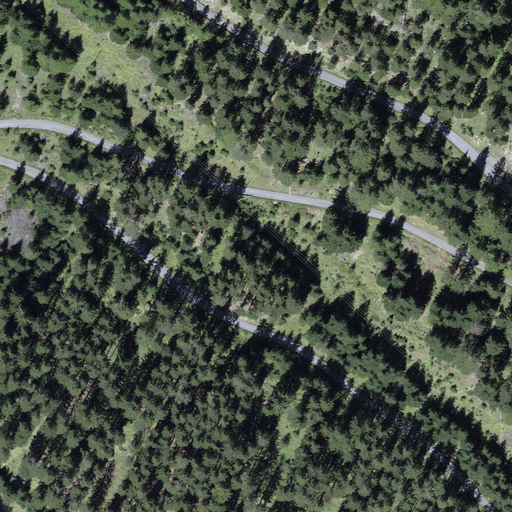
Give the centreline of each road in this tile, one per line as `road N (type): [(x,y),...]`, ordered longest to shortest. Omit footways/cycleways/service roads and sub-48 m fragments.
road 1 (unclassified): [(0,158),(59,181),(187,289),(311,357),(496,511)]
road 2 (unclassified): [(511,282),(367,207),(220,185),(72,126),(0,120)]
road 3 (unclassified): [(190,0),(257,44),(430,119),(511,190)]
